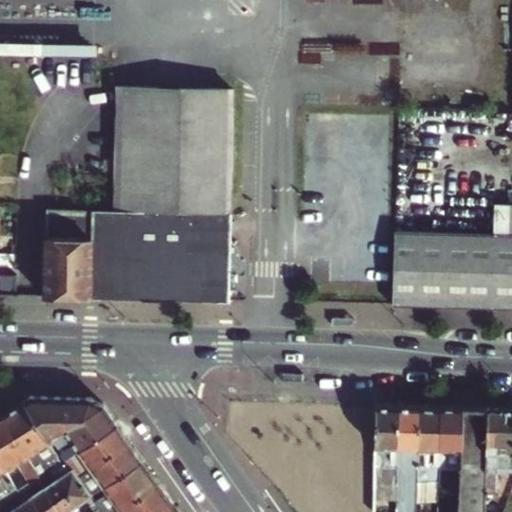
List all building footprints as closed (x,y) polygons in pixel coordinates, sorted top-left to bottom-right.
[(0,0),(0,50),(100,50),(99,0),(0,0)] [(233,178),(235,87),(117,84),(116,176),(130,176),(233,178)] [(46,296),(230,301),(232,220),(231,219),(231,210),(233,210),(233,178),(130,176),(130,181),(138,187),(138,195),(130,201),(130,208),(116,208),(116,209),(48,208),(46,296)] [(511,234),(398,230),(396,305),(511,309),(511,234)] [(1,295),(17,295),(17,275),(1,275),(1,295)] [(63,462),(66,461),(119,425),(104,404),(89,397),(31,396),(24,400),(63,462)] [(63,462),(24,400),(1,414),(41,477),(52,470),(63,462)] [(375,482),(398,482),(398,405),(377,405),(375,482)] [(398,405),(398,482),(420,482),(420,406),(398,405)] [(442,406),(420,406),(420,482),(441,483),(442,406)] [(464,407),(442,406),(441,483),(463,483),(464,407)] [(488,408),(464,407),(463,483),(462,511),(485,511),(486,500),(486,493),(488,408)] [(511,408),(488,408),(486,493),(498,492),(498,471),(511,470),(511,408)] [(1,414),(0,414),(0,460),(6,470),(19,462),(29,478),(16,486),(20,492),(23,489),(38,479),(41,477),(1,414)] [(119,425),(66,461),(75,473),(81,468),(79,464),(85,460),(93,471),(132,444),(119,425)] [(144,460),(132,444),(93,471),(83,478),(85,481),(85,483),(83,484),(92,497),(105,487),(144,460)] [(6,470),(0,460),(0,499),(3,503),(9,499),(20,492),(16,486),(6,470)] [(103,511),(121,511),(161,484),(146,463),(144,460),(105,487),(107,490),(110,494),(97,503),(98,505),(103,511)] [(63,462),(52,470),(79,506),(92,497),(83,484),(80,479),(75,473),(66,461),(63,462)] [(70,511),(79,506),(52,470),(41,477),(38,479),(62,511),(70,511)] [(62,511),(38,479),(23,489),(39,511),(62,511)] [(160,511),(174,502),(161,484),(121,511),(160,511)] [(39,511),(23,489),(20,492),(9,499),(19,511),(39,511)] [(0,505),(0,511),(19,511),(9,499),(3,503),(0,505)] [(497,511),(498,501),(486,500),(485,511),(497,511)] [(181,511),(174,502),(160,511),(181,511)]
